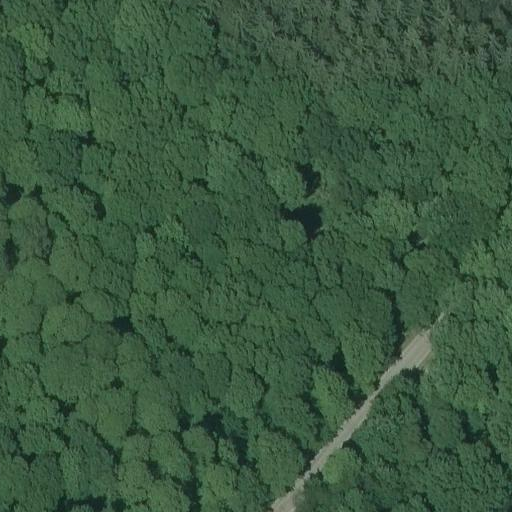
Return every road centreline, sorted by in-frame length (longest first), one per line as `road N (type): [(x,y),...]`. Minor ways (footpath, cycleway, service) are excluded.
road 1 (unknown): [(48,282),(63,277),(99,234),(174,110),(211,81),(251,87),(303,125),(511,103)]
road 2 (tertiary): [(279,511),(511,243)]
road 3 (track): [(48,282),(135,123),(223,0)]
